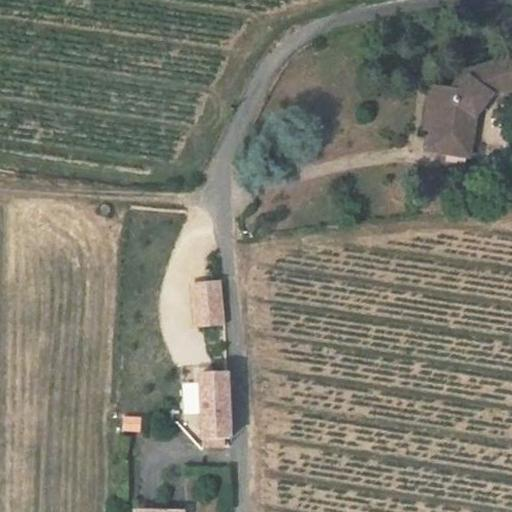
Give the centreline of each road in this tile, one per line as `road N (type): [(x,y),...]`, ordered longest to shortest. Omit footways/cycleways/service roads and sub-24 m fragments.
road 1 (residential): [(239,511),(220,197),(243,117),(287,47),(337,20),(433,2),(508,0)]
road 2 (track): [(0,185),(220,197)]
